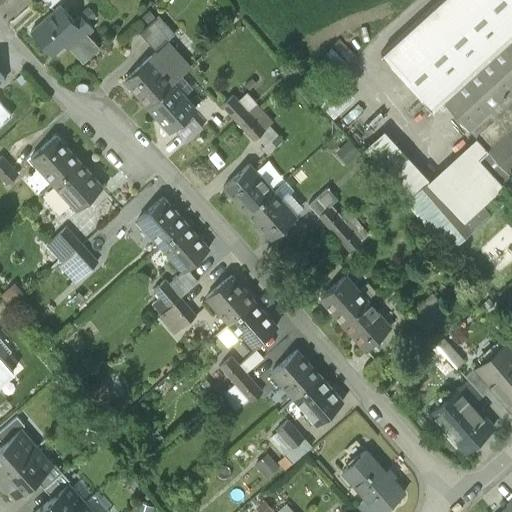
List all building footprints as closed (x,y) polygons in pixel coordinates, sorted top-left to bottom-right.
[(511,0),(438,0),(382,52),(432,108),(442,99),(469,128),(511,89),(511,0)] [(59,5),(32,31),(53,53),(64,43),(82,63),(99,48),(87,35),(93,29),(88,23),(96,16),(88,7),(73,21),(59,5)] [(147,10),(139,17),(146,25),(154,18),(147,10)] [(157,16),(139,33),(156,50),(165,42),(174,33),(157,16)] [(156,50),(124,79),(146,104),(147,104),(171,82),(188,68),(165,42),(156,50)] [(0,80),(4,78),(0,73),(0,123),(11,114),(0,101),(0,80)] [(354,98),(334,77),(312,98),(333,119),(354,98)] [(232,94),(219,80),(204,94),(217,109),(220,105),(222,104),(232,94)] [(171,82),(147,104),(169,130),(194,108),(171,82)] [(242,86),(232,94),(248,111),(258,103),(242,86)] [(232,94),(222,104),(238,121),(248,111),(232,94)] [(248,111),(238,121),(255,138),(265,128),(248,111)] [(255,138),(252,140),(265,155),(282,140),(268,125),(265,128),(255,138)] [(403,197),(426,177),(381,126),(357,146),(403,197)] [(511,126),(477,158),(500,182),(511,170),(511,126)] [(78,161),(55,135),(30,157),(53,183),(78,161)] [(347,140),(334,152),(345,165),(359,153),(347,140)] [(17,173),(1,156),(0,156),(0,174),(7,182),(17,173)] [(100,186),(78,161),(53,183),(76,208),(100,186)] [(273,189),(251,164),(225,187),(247,211),(273,189)] [(460,215),(426,177),(403,197),(449,249),(487,215),(475,201),(460,215)] [(328,187),(309,203),(335,233),(346,223),(330,206),(338,199),(328,187)] [(273,189),(247,211),(270,237),(295,214),(273,189)] [(164,197),(139,219),(162,244),(187,221),(164,197)] [(497,213),(491,217),(496,224),(502,219),(497,213)] [(187,221),(162,244),(185,270),(210,247),(187,221)] [(346,223),(335,233),(350,250),(361,240),(346,223)] [(83,244),(68,227),(50,243),(65,259),(83,244)] [(65,259),(60,264),(77,282),(99,262),(83,244),(65,259)] [(501,277),(490,285),(498,294),(511,282),(511,256),(511,255),(494,269),(501,277)] [(455,256),(443,267),(451,278),(465,267),(455,256)] [(190,272),(172,288),(180,297),(198,281),(190,272)] [(232,275),(207,297),(229,322),(254,300),(232,275)] [(369,301),(346,275),(321,298),(343,323),(369,301)] [(172,288),(164,280),(154,289),(170,307),(180,297),(172,288)] [(196,315),(180,297),(170,307),(186,324),(196,315)] [(254,300),(229,322),(252,348),(277,326),(254,300)] [(369,301),(343,323),(365,348),(391,326),(369,301)] [(433,324),(418,306),(408,314),(423,333),(433,324)] [(186,324),(170,307),(161,315),(177,332),(186,324)] [(442,349),(433,340),(419,355),(428,365),(432,361),(446,377),(457,367),(442,349)] [(506,341),(475,368),(492,388),(493,389),(500,382),(511,395),(511,398),(506,404),(511,410),(511,348),(506,341)] [(448,343),(442,349),(457,367),(464,360),(448,343)] [(239,365),(232,357),(221,366),(236,383),(246,374),(246,373),(263,358),(256,350),(239,365)] [(297,350),(273,372),(295,398),(320,375),(297,350)] [(0,382),(13,371),(0,355),(0,382)] [(492,388),(475,368),(466,376),(468,379),(483,396),(492,388)] [(263,392),(246,374),(236,383),(253,401),(263,392)] [(343,401),(320,376),(320,375),(295,398),(317,423),(343,401)] [(483,396),(468,379),(458,388),(472,405),(483,396)] [(233,381),(221,392),(237,409),(249,398),(233,381)] [(472,405),(458,388),(428,414),(442,430),(450,423),(471,447),(493,428),(472,405)] [(17,415),(0,430),(0,439),(3,443),(20,429),(24,424),(17,415)] [(303,439),(288,421),(278,430),(293,447),(303,439)] [(166,440),(154,426),(137,441),(149,455),(166,440)] [(3,443),(0,445),(0,478),(36,447),(20,429),(3,443)] [(305,438),(293,449),(285,456),(293,465),(313,447),(305,438)] [(36,447),(0,478),(0,480),(15,497),(36,479),(52,465),(36,447)] [(392,480),(367,451),(343,472),(367,499),(378,511),(382,511),(405,493),(393,480),(392,480)] [(269,454),(255,465),(267,479),(280,468),(269,454)] [(52,465),(36,479),(44,488),(62,472),(54,463),(52,465)] [(125,468),(117,475),(125,483),(132,477),(125,468)] [(62,472),(44,488),(52,497),(67,483),(70,481),(62,472)] [(52,497),(34,511),(71,511),(83,502),(67,483),(52,497)] [(378,511),(367,499),(358,507),(361,511),(378,511)] [(132,500),(127,505),(131,509),(136,505),(132,500)] [(83,502),(71,511),(92,511),(83,502)]
